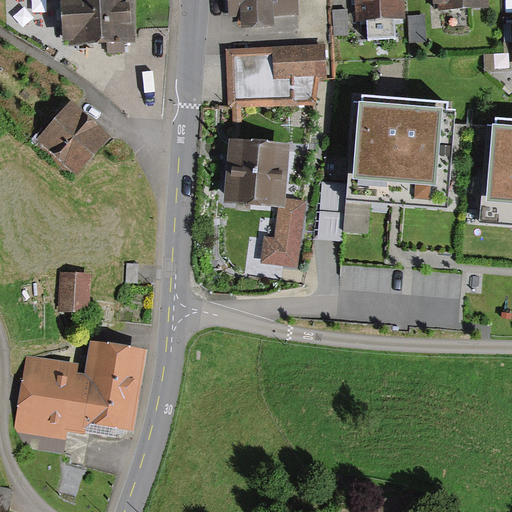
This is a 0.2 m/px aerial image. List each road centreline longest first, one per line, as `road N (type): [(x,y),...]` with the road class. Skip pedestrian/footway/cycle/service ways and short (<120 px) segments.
road 1 (unclassified): [(195,0),(175,310)]
road 2 (residential): [(511,347),(386,349),(223,316)]
road 3 (residential): [(457,307),(338,304),(223,316)]
road 4 (unclassified): [(175,310),(161,417),(131,511)]
road 5 (residential): [(0,347),(10,465),(42,511)]
